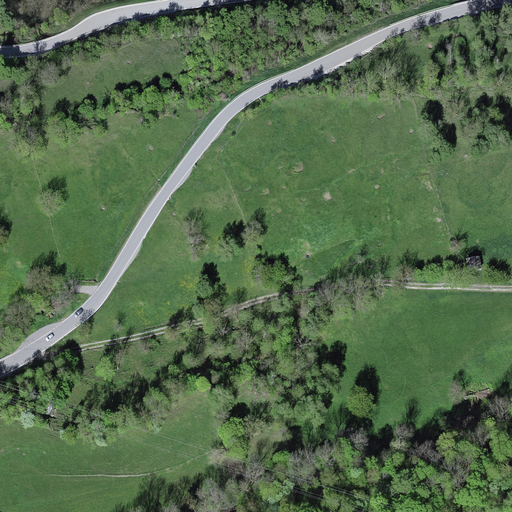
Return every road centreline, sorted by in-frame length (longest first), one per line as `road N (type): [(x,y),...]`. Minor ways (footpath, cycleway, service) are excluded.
road 1 (tertiary): [(0,366),(23,357),(102,291),(173,169),(211,123),(261,89),(401,27),(511,0)]
road 2 (track): [(23,357),(169,331),(319,286),(511,287)]
road 3 (tertiary): [(213,0),(0,51)]
